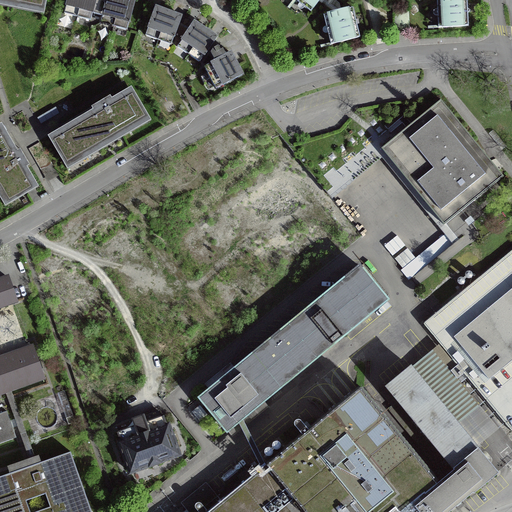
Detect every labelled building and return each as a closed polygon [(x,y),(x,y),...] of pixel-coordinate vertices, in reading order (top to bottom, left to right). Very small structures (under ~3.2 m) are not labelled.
[(67,0),(63,14),(77,18),(90,21),(92,14),(97,15),(102,17),(100,24),(113,27),(126,31),(134,2),(127,0),(105,0),(105,2),(101,1),(98,0),(67,0)] [(294,0),(299,4),(303,3),(304,7),(310,12),(319,1),(319,0),(294,0)] [(468,27),(466,0),(436,0),(437,10),(440,13),(437,16),(438,28),(468,27)] [(170,45),(173,39),(176,41),(180,43),(177,47),(188,55),(199,63),(216,38),(211,35),(205,30),(193,22),(188,31),(185,29),(183,28),(180,27),(178,25),(181,17),(168,13),(162,11),(155,8),(145,36),(158,41),(170,45)] [(355,21),(352,9),(343,11),(323,16),(326,27),(329,30),(327,34),(330,45),(359,38),(356,26),(353,26),(352,21),(355,21)] [(230,53),(225,56),(222,50),(220,51),(218,47),(212,50),(211,51),(210,53),(214,62),(203,68),(206,73),(215,90),(242,76),(236,66),(230,53)] [(54,139),(67,163),(146,117),(132,93),(97,114),(54,139)] [(381,149),(444,226),(470,204),(503,177),(440,101),(409,127),(381,149)] [(42,124),(60,113),(56,107),(38,118),(42,124)] [(0,133),(0,185),(9,200),(31,187),(13,156),(0,133)] [(41,168),(51,162),(39,142),(29,148),(41,168)] [(450,245),(443,237),(401,272),(408,280),(450,245)] [(457,379),(463,373),(511,432),(511,250),(423,324),(423,325),(457,366),(451,371),(457,379)] [(199,398),(226,431),(386,300),(359,267),(208,391),(199,398)] [(7,279),(0,280),(0,306),(15,301),(7,279)] [(0,357),(0,443),(15,438),(6,412),(0,413),(0,398),(1,399),(0,396),(0,392),(42,378),(31,348),(2,359),(0,357)] [(421,449),(431,441),(454,469),(477,449),(410,368),(380,393),(391,406),(388,409),(421,449)] [(437,482),(373,404),(360,388),(308,430),(303,424),(300,421),(298,420),(296,420),(294,421),(294,423),(293,424),(294,426),(302,435),(265,465),(264,463),(259,467),(260,468),(250,476),(245,469),(242,472),(238,475),(243,481),(241,483),(220,501),(220,500),(217,502),(218,502),(207,511),(200,503),(198,503),(196,503),(194,505),(194,507),(195,509),(197,511),(196,511),(400,511),(436,483),(437,482)] [(125,462),(122,464),(123,468),(127,467),(129,473),(179,455),(168,425),(167,425),(163,416),(145,423),(143,416),(132,420),(135,426),(116,433),(120,442),(118,443),(125,462)] [(437,484),(436,483),(400,511),(447,511),(472,491),(473,492),(497,473),(477,449),(454,469),(455,470),(437,484)] [(91,511),(69,451),(25,467),(0,476),(0,511),(91,511)]
